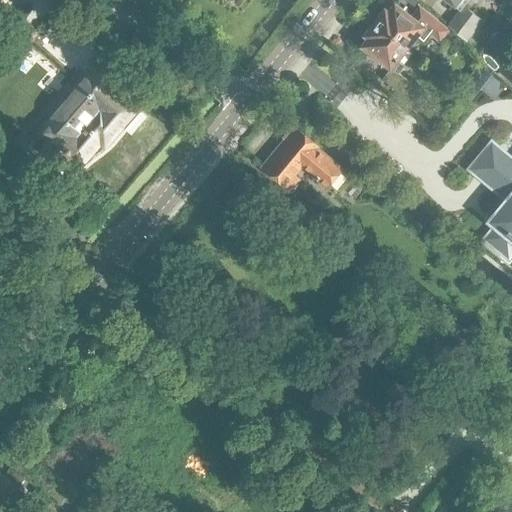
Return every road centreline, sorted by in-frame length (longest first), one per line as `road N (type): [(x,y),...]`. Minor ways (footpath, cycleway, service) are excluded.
road 1 (tertiary): [(0,387),(246,104)]
road 2 (residential): [(246,104),(123,0)]
road 3 (tertiary): [(246,104),(328,0)]
